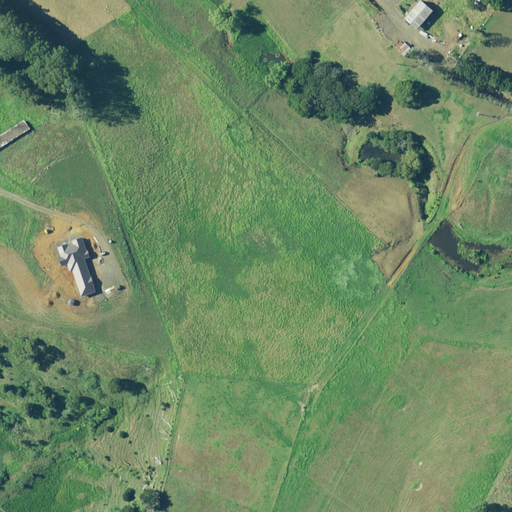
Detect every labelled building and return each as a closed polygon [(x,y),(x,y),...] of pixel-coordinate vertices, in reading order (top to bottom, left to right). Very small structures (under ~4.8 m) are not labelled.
[(433,11),(421,0),(405,18),(417,29),(433,11)] [(459,33),(453,41),(458,45),(465,37),(459,33)] [(447,42),(444,39),(441,42),(448,49),(453,43),(449,40),(447,42)] [(410,48),(403,40),(395,46),(403,55),(410,48)] [(39,212),(34,210),(27,235),(36,238),(36,239),(49,243),(52,234),(55,235),(57,227),(55,226),(58,217),(60,217),(62,211),(60,210),(63,202),(45,196),(40,212),(39,212)] [(24,207),(13,204),(5,228),(24,234),(31,214),(23,211),(24,207)] [(80,254),(17,236),(13,249),(77,267),(80,254)]
